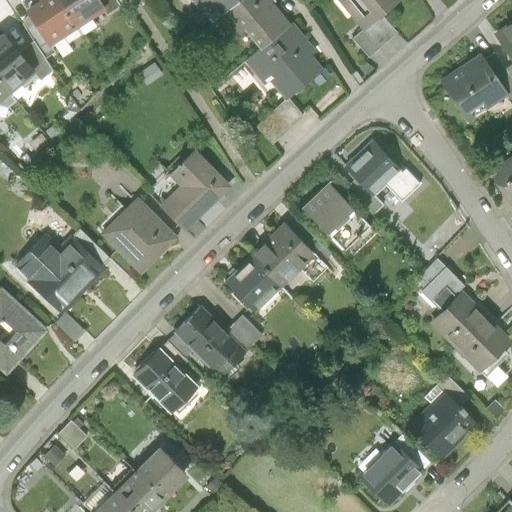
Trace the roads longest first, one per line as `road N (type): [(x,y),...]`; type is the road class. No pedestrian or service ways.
road 1 (residential): [(0,478),(115,344),(387,89)]
road 2 (residential): [(387,89),(511,255)]
road 3 (residential): [(387,89),(483,0)]
